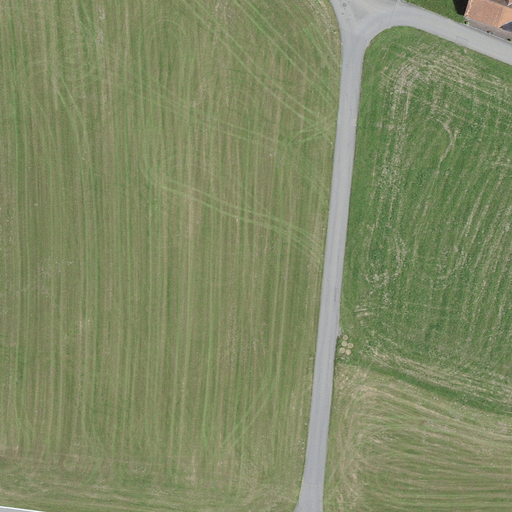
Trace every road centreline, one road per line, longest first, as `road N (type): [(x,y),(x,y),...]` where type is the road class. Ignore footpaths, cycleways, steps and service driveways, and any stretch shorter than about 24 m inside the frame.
road 1 (residential): [(306,511),(362,18)]
road 2 (residential): [(511,61),(362,18)]
